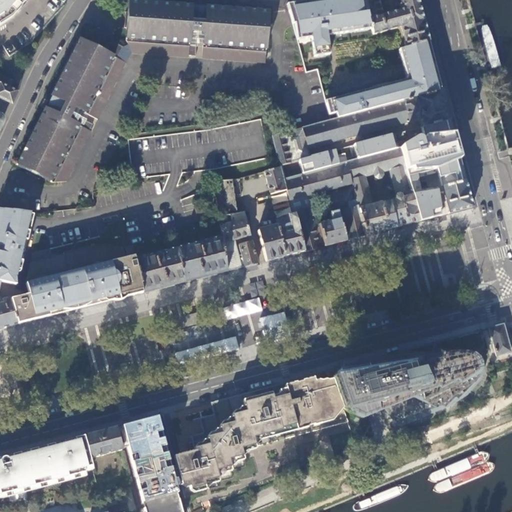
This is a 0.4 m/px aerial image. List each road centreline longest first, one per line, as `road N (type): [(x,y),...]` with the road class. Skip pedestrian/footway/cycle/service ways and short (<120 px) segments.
road 1 (primary): [(454,315),(0,438)]
road 2 (primary): [(435,0),(506,278)]
road 3 (unknown): [(44,193),(49,227),(171,194),(172,155)]
road 4 (residential): [(0,157),(85,0)]
